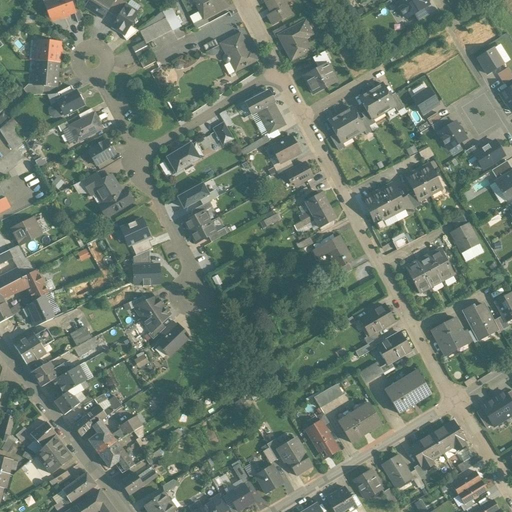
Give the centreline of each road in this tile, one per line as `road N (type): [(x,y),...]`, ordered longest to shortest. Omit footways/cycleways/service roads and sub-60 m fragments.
road 1 (residential): [(272,511),(453,399)]
road 2 (tertiary): [(124,511),(20,375)]
road 3 (residential): [(138,158),(275,70)]
road 4 (residential): [(138,158),(190,280)]
